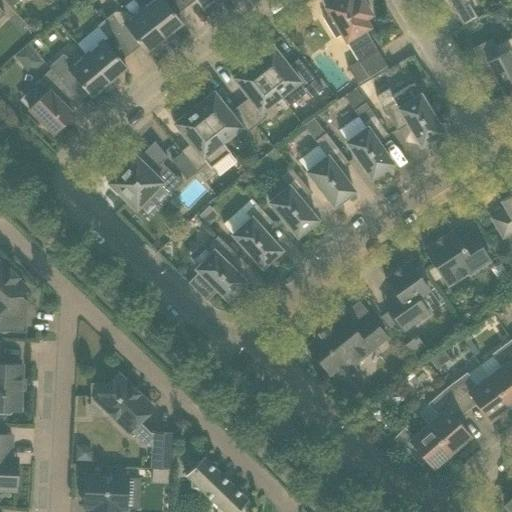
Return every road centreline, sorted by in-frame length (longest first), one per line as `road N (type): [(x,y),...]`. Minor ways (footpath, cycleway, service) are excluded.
road 1 (residential): [(269,0),(208,41),(68,163),(68,189),(180,304),(254,339)]
road 2 (residential): [(290,511),(68,291)]
road 3 (residential): [(254,339),(363,233),(490,149)]
road 4 (residential): [(443,493),(410,494),(254,339)]
road 5 (residential): [(55,511),(68,291)]
road 6 (residential): [(490,149),(400,0)]
